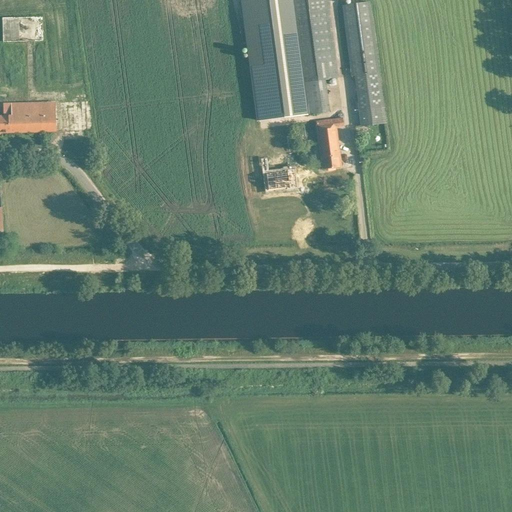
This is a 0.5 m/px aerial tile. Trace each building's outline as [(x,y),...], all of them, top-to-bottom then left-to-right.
[(282,0),(240,0),(256,122),(295,116),(291,87),(297,86),(289,26),(287,15),(285,15),(284,13),(282,0)] [(327,0),(282,0),(284,13),(285,15),(287,15),(289,26),(297,86),(291,87),(295,116),(329,112),(325,79),(338,78),(328,8),(327,0)] [(369,2),(341,5),(350,76),(353,76),(360,127),(386,124),(369,2)] [(42,16),(2,17),(3,42),(43,41),(42,16)] [(0,116),(0,133),(56,132),(55,103),(3,104),(3,116),(0,116)] [(316,121),(319,143),(322,170),(341,167),(336,127),(344,126),(343,118),(316,121)] [(283,169),(265,171),(266,187),(285,185),(285,187),(296,186),(294,166),(283,168),(283,169)]
